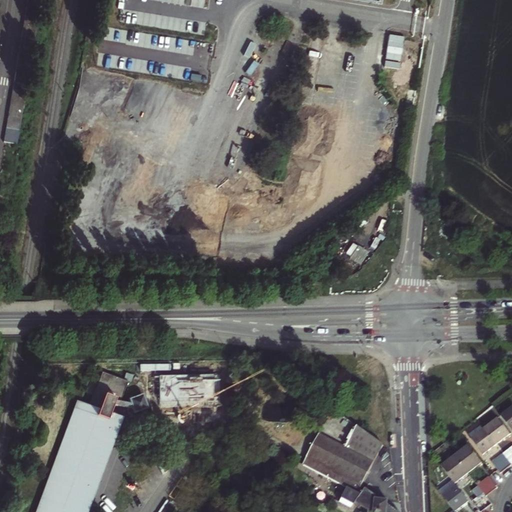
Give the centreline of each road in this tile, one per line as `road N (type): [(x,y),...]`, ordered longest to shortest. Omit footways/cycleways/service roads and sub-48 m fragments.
road 1 (primary): [(411,307),(164,318)]
road 2 (primary): [(164,318),(410,334)]
road 3 (unknown): [(153,511),(187,453),(181,435),(152,425),(125,441),(101,511)]
road 4 (residential): [(415,511),(410,334)]
road 5 (primary): [(164,318),(0,319)]
